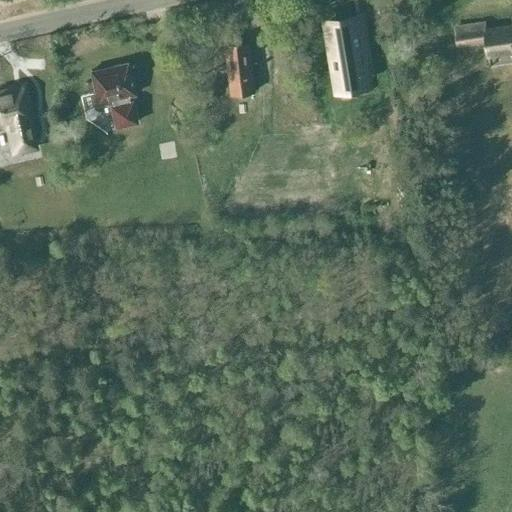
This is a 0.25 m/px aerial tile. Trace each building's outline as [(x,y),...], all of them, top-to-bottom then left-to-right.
[(358,15),(327,21),(337,81),(365,75),(358,15)] [(511,26),(483,31),(482,24),(453,29),(456,46),(483,42),(486,57),(511,52),(511,26)] [(231,94),(254,91),(248,42),(225,45),(231,94)] [(128,102),(127,96),(134,95),(127,63),(90,72),(92,82),(94,92),(94,93),(93,93),(96,106),(112,102),(113,105),(109,106),(114,128),(137,123),(132,101),(128,102)] [(92,82),(85,84),(88,94),(94,92),(92,82)] [(0,123),(6,122),(13,151),(35,146),(21,88),(0,92),(0,123)]
